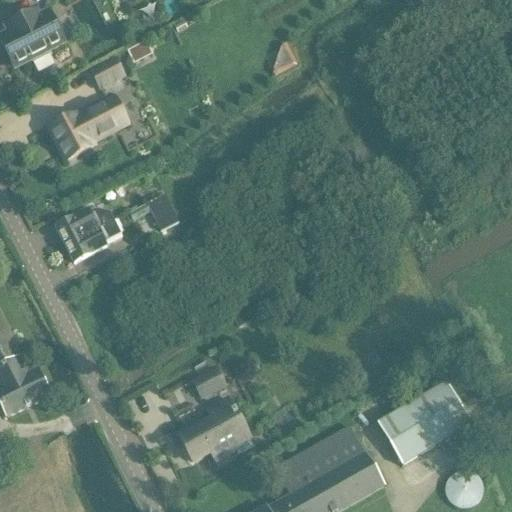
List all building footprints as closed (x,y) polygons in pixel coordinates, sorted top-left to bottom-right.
[(12,33),(0,39),(0,45),(12,69),(30,60),(38,75),(55,67),(47,51),(63,43),(48,14),(37,20),(34,13),(9,26),(12,33)] [(122,78),(113,62),(90,75),(98,91),(122,78)] [(77,120),(76,117),(47,131),(64,163),(92,148),(91,145),(126,127),(113,101),(77,120)] [(143,178),(142,179),(145,184),(155,179),(152,174),(143,178)] [(160,234),(179,225),(164,196),(151,203),(146,206),(150,215),(160,234)] [(146,206),(129,215),(133,224),(150,215),(146,206)] [(95,213),(54,229),(64,248),(112,223),(108,215),(95,213)] [(104,245),(119,237),(112,223),(64,248),(73,266),(106,249),(104,245)] [(0,315),(0,367),(21,357),(0,315)] [(247,315),(235,322),(240,330),(252,323),(247,315)] [(37,372),(30,375),(21,357),(0,367),(0,409),(6,421),(50,399),(37,372)] [(190,383),(201,404),(227,390),(216,369),(190,383)] [(446,386),(377,427),(401,469),(471,428),(446,386)] [(212,421),(181,438),(184,445),(182,446),(192,465),(210,456),(215,464),(232,455),(234,459),(252,450),(245,437),(236,419),(234,414),(233,415),(227,402),(207,413),(212,421)] [(259,511),(342,511),(383,489),(365,456),(364,456),(349,429),(274,472),(289,498),(275,506),(266,508),(259,511)]
